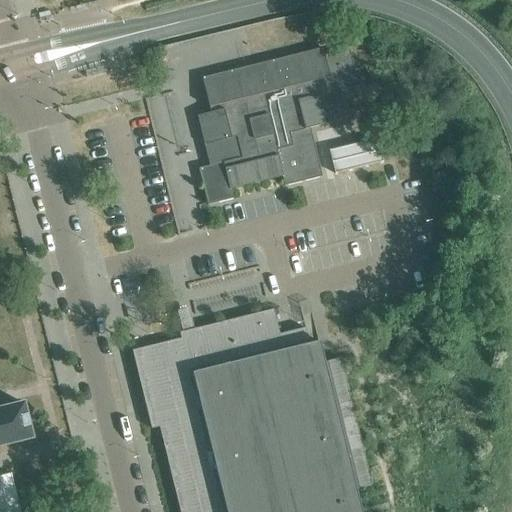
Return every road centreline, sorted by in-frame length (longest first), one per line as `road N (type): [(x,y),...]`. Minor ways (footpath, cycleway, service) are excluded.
road 1 (residential): [(130,511),(0,1)]
road 2 (unknown): [(424,0),(455,16),(498,60),(511,112)]
